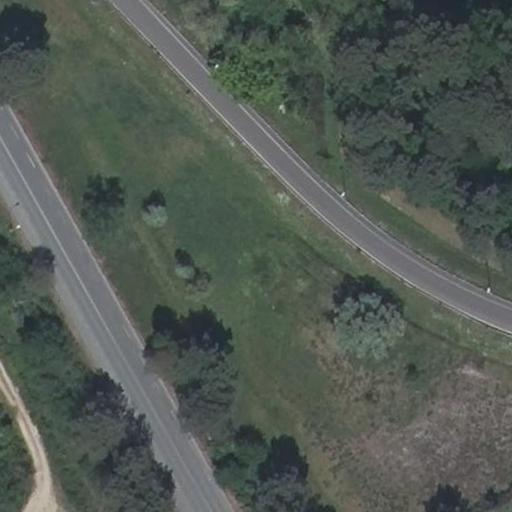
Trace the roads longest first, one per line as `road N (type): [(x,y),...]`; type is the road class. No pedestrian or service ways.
road 1 (motorway): [(511,319),(417,274),(347,226),(123,0)]
road 2 (tertiary): [(211,511),(0,130)]
road 3 (track): [(40,511),(50,497),(0,395)]
